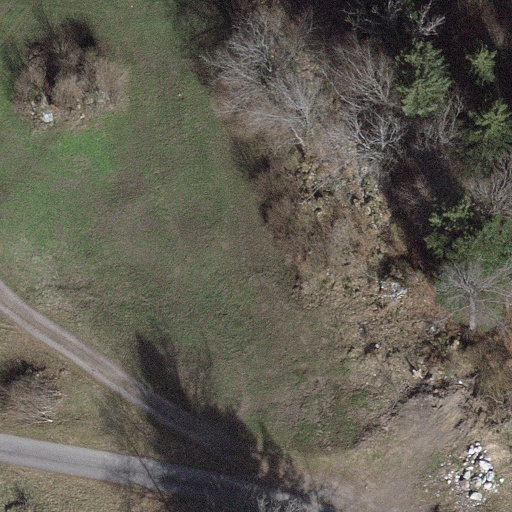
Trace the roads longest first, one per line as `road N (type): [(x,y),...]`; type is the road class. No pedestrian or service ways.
road 1 (track): [(293,510),(274,481),(139,403),(0,300)]
road 2 (unclassified): [(299,511),(207,486),(0,450)]
